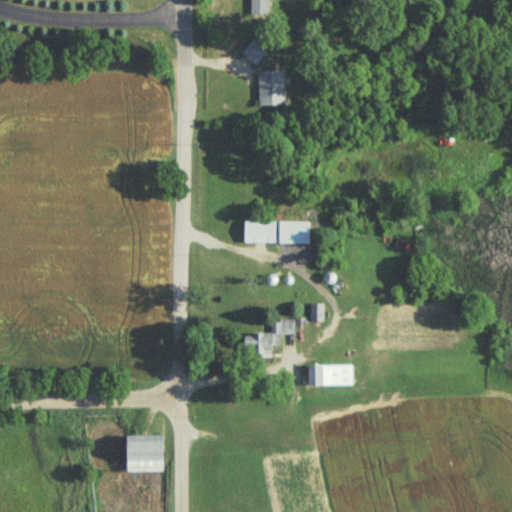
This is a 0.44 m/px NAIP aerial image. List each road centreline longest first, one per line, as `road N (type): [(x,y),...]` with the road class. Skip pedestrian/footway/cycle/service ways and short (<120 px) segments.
road 1 (residential): [(176,511),(183,9)]
road 2 (residential): [(0,402),(179,399)]
